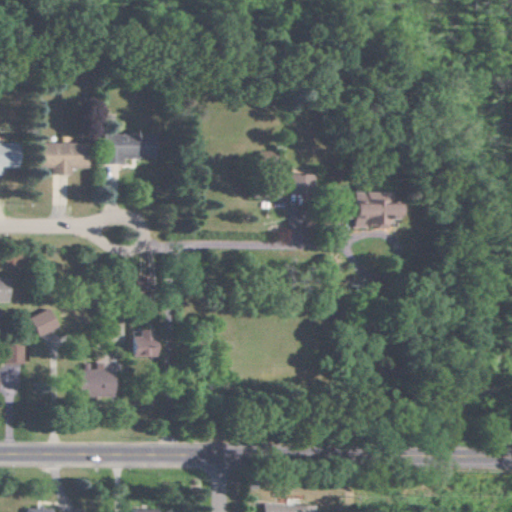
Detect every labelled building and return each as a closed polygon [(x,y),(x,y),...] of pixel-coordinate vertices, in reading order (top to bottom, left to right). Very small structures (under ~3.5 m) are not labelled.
[(118,163),(118,159),(128,158),(127,133),(97,135),(98,164),(118,163)] [(0,165),(14,166),(14,143),(0,143),(0,165)] [(82,168),(82,143),(28,143),(28,168),(44,168),(44,175),(65,175),(65,168),(82,168)] [(281,192),(305,191),(304,174),(281,175),(281,192)] [(345,227),(379,227),(379,219),(391,219),(392,204),(379,204),(379,192),(346,192),(345,227)] [(24,318),(33,337),(53,327),(44,308),(24,318)] [(0,363),(18,363),(19,346),(0,345),(0,363)] [(73,397),(110,397),(109,355),(91,356),(91,369),(72,370),(73,397)]
